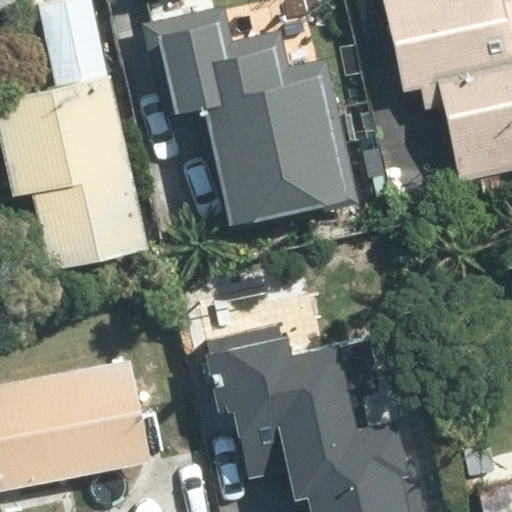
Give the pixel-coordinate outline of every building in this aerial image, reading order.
[(144,212),(98,0),(44,0),(62,81),(3,93),(23,185),(38,182),(49,232),(144,212)] [(227,0),(225,0),(151,17),(167,99),(186,111),(199,109),(203,126),(221,122),(229,158),(347,132),(330,52),(290,61),(281,24),(235,34),(227,0)] [(511,160),(511,0),(388,0),(406,83),(430,77),(436,103),(449,100),(465,171),(511,160)] [(267,353),(238,388),(253,465),(303,455),(314,511),(426,511),(415,456),(404,457),(395,414),(368,420),(361,387),(381,383),(371,332),(267,353)] [(135,353),(0,379),(0,476),(0,479),(153,448),(135,353)] [(511,511),(511,479),(480,487),(485,511),(511,511)]
